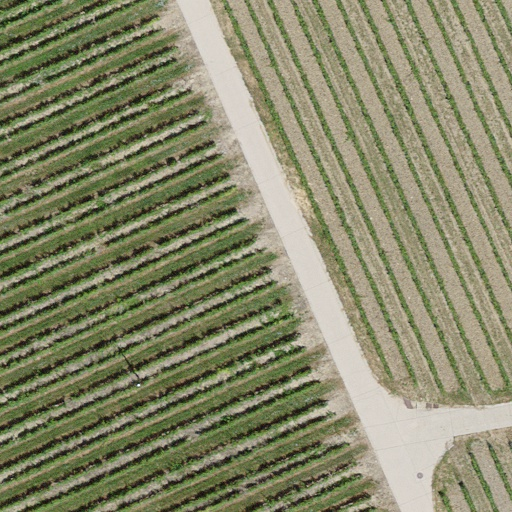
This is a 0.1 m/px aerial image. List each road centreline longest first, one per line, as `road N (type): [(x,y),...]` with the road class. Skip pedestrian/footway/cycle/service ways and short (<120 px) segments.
road 1 (track): [(185,0),(378,447)]
road 2 (track): [(511,422),(378,447),(408,511)]
